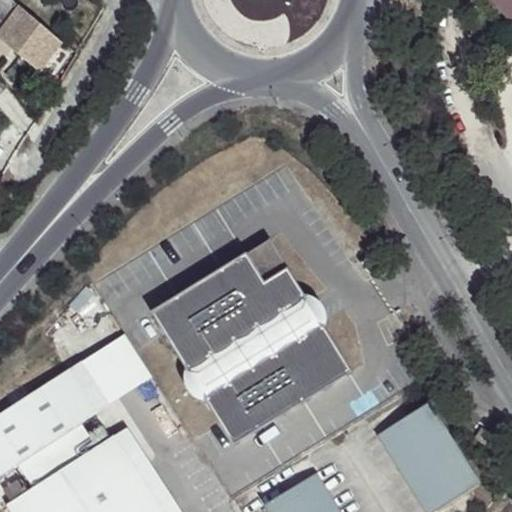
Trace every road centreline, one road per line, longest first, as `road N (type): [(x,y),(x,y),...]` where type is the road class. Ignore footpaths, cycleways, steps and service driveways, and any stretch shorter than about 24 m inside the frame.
road 1 (tertiary): [(511,379),(350,107)]
road 2 (unknown): [(137,0),(110,25),(21,172)]
road 3 (primary): [(0,279),(108,161)]
road 4 (primary): [(170,23),(108,161)]
road 5 (primary): [(108,161),(228,76)]
